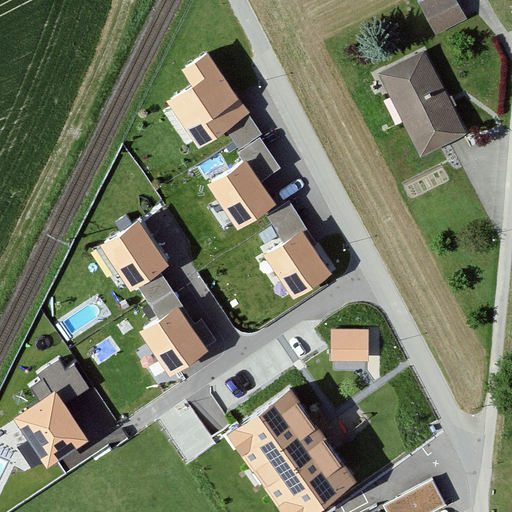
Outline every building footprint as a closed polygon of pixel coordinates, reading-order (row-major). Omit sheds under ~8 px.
[(465,0),(422,0),(438,31),(473,13),(465,0)] [(428,44),(382,66),(422,150),(469,128),(428,44)] [(247,115),(207,53),(181,70),(193,89),(174,101),(203,144),(247,115)] [(251,150),(262,169),(277,160),(266,141),(251,150)] [(272,204),(243,161),(207,184),(237,228),(272,204)] [(168,264),(138,221),(103,244),(132,288),(168,264)] [(331,274),(302,230),(266,254),(296,297),(331,274)] [(206,349),(177,305),(142,328),(171,372),(206,349)] [(332,321),(331,352),(370,353),(371,322),(332,321)] [(346,476),(289,387),(238,420),(296,508),(346,476)] [(84,439),(55,396),(19,419),(48,463),(84,439)] [(384,496),(391,511),(419,511),(448,497),(434,471),(384,496)]
